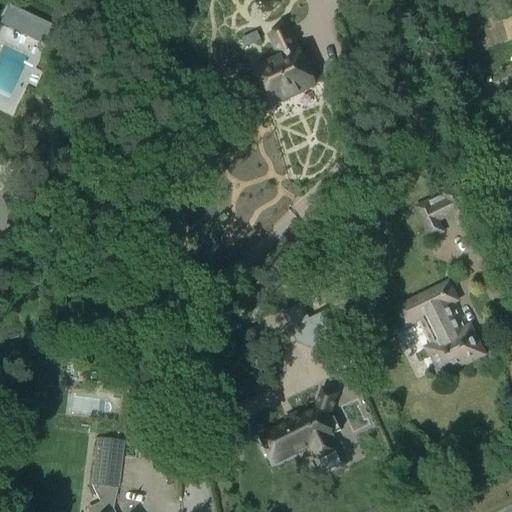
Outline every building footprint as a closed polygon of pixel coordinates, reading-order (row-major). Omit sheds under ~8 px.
[(30,21),(7,11),(0,24),(0,30),(21,39),(30,21)] [(317,88),(302,51),(296,54),(286,30),(269,36),(279,60),(252,71),(261,93),(258,95),(262,104),(266,104),(268,108),(317,88)] [(245,49),(261,41),(257,32),(241,40),(245,49)] [(413,208),(430,242),(445,234),(440,224),(451,218),(456,229),(472,221),(454,190),(413,208)] [(511,266),(511,243),(501,249),(509,268),(511,266)] [(433,347),(426,350),(439,378),(483,357),(469,329),(462,332),(449,306),(456,303),(447,286),(396,311),(404,328),(420,320),(433,347)] [(84,336),(100,338),(106,294),(90,291),(84,336)] [(309,320),(289,329),(296,344),(317,353),(327,376),(348,366),(323,313),(309,320)] [(337,395),(322,391),(315,414),(262,440),(274,463),(311,445),(324,470),(340,462),(328,438),(340,432),(334,418),(331,420),(330,416),(337,395)] [(123,443),(94,439),(88,486),(94,487),(101,511),(110,511),(115,490),(117,490),(123,443)]
